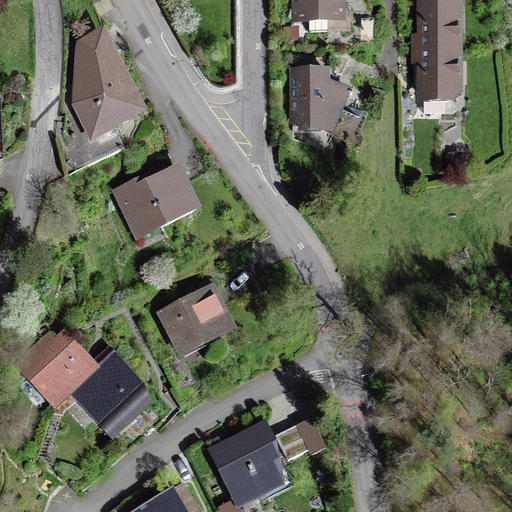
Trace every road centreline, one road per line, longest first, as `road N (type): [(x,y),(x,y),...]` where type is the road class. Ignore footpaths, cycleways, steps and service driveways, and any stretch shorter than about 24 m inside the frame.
road 1 (residential): [(86,511),(223,406),(296,375),(346,365)]
road 2 (residential): [(0,284),(32,191),(49,86),(47,0)]
road 3 (residential): [(346,365),(325,292),(228,153)]
road 4 (residential): [(228,153),(130,0)]
road 5 (residential): [(254,0),(247,136),(228,153)]
road 6 (residential): [(372,511),(346,365)]
